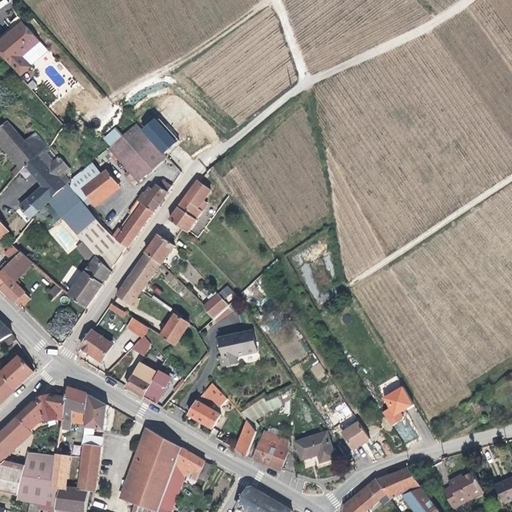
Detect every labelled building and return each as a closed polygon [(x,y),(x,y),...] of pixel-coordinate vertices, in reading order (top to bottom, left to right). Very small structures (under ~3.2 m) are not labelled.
[(36,43),(20,24),(15,28),(0,41),(0,58),(16,77),(26,69),(17,58),(36,43)] [(146,138),(164,156),(174,147),(154,121),(140,133),(146,139),(146,138)] [(19,140),(1,122),(0,122),(0,140),(22,164),(34,153),(43,145),(29,131),(19,140)] [(124,171),(119,175),(127,184),(132,179),(134,182),(162,158),(164,156),(146,138),(146,139),(140,133),(137,130),(131,124),(104,148),(124,171)] [(0,149),(14,164),(19,168),(22,164),(0,140),(0,149)] [(34,153),(22,164),(41,184),(17,206),(26,216),(44,199),(61,184),(53,174),(58,170),(46,155),(40,160),(34,153)] [(19,168),(14,164),(6,171),(11,176),(19,168)] [(72,192),(77,188),(87,202),(112,182),(100,168),(93,176),(83,165),(69,176),(67,184),(72,192)] [(139,193),(124,213),(126,214),(119,222),(113,231),(111,236),(125,248),(168,186),(161,181),(156,188),(153,186),(146,195),(142,192),(141,194),(139,193)] [(195,205),(205,190),(192,181),(167,218),(185,231),(194,217),(192,216),(198,207),(195,205)] [(55,212),(80,239),(109,271),(125,248),(111,236),(105,231),(91,217),(83,206),(72,192),(67,184),(61,184),(44,199),(50,206),(55,212)] [(72,192),(83,206),(87,202),(77,188),(72,192)] [(55,212),(50,206),(40,215),(46,221),(55,212)] [(156,234),(144,252),(157,262),(170,244),(156,234)] [(83,308),(109,271),(80,239),(72,246),(88,263),(66,294),(83,308)] [(8,258),(0,265),(0,270),(11,280),(32,260),(14,244),(3,255),(5,256),(8,258)] [(138,291),(157,262),(144,252),(124,281),(138,291)] [(11,280),(0,270),(0,288),(13,302),(17,306),(27,297),(11,280)] [(130,303),(138,291),(124,281),(115,293),(130,303)] [(55,298),(62,289),(55,283),(48,292),(55,298)] [(228,303),(236,295),(227,285),(219,292),(228,303)] [(227,304),(217,293),(201,305),(212,317),(227,304)] [(121,314),(122,312),(108,303),(106,307),(111,310),(112,308),(121,314)] [(158,335),(173,345),(187,325),(187,324),(173,315),(158,335)] [(67,322),(61,317),(54,327),(59,332),(67,322)] [(130,317),(123,327),(137,336),(140,333),(145,327),(130,317)] [(0,340),(9,334),(0,324),(0,340)] [(217,334),(219,344),(216,344),(217,353),(215,354),(216,359),(217,364),(230,361),(229,355),(251,351),(246,329),(217,334)] [(97,362),(109,345),(89,331),(79,347),(80,354),(88,358),(97,362)] [(0,347),(13,339),(9,334),(0,340),(0,347)] [(152,338),(147,347),(163,357),(168,348),(152,338)] [(0,371),(0,400),(30,372),(16,357),(4,369),(0,371)] [(138,361),(131,372),(135,374),(141,363),(138,361)] [(309,369),(317,379),(326,372),(318,362),(309,369)] [(135,374),(131,372),(123,386),(131,390),(140,395),(150,377),(154,370),(141,363),(135,374)] [(161,383),(150,377),(140,395),(151,402),(161,383)] [(206,382),(191,394),(182,414),(193,420),(206,426),(213,411),(199,403),(206,395),(212,402),(220,396),(211,386),(206,382)] [(68,422),(70,412),(83,414),(86,394),(79,391),(65,386),(64,397),(61,416),(60,421),(68,422)] [(386,410),(391,418),(397,414),(399,413),(410,406),(400,388),(394,392),(393,391),(390,390),(386,393),(385,397),(380,400),(386,410)] [(103,403),(86,394),(83,414),(81,429),(98,430),(100,419),(103,403)] [(16,417),(27,429),(41,417),(47,422),(54,415),(61,416),(64,397),(47,395),(34,400),(16,417)] [(261,410),(260,408),(258,402),(256,398),(233,409),(240,417),(242,419),(261,410)] [(268,398),(258,402),(260,408),(270,404),(268,398)] [(399,418),(397,414),(391,418),(386,410),(380,414),(388,428),(399,422),(399,418)] [(18,438),(27,429),(16,417),(7,425),(18,438)] [(242,419),(240,417),(232,448),(243,454),(253,432),(242,419)] [(340,435),(352,452),(363,444),(367,441),(356,424),(340,435)] [(0,453),(18,438),(7,425),(0,431),(0,491),(18,496),(24,468),(0,462),(0,453)] [(116,498),(120,499),(146,427),(142,425),(116,498)] [(154,511),(156,507),(159,499),(165,480),(170,467),(173,460),(179,446),(146,427),(120,499),(138,506),(138,509),(146,511),(148,511),(149,510),(151,511),(150,511),(154,511)] [(0,453),(0,461),(31,434),(27,429),(18,438),(0,453)] [(283,450),(284,440),(259,431),(254,444),(250,457),(277,467),(283,450)] [(99,447),(88,445),(90,435),(80,433),(76,457),(97,460),(99,447)] [(330,458),(323,433),(294,441),(298,458),(307,456),(315,454),(317,461),(330,458)] [(100,436),(90,435),(88,445),(99,447),(100,436)] [(192,453),(179,446),(173,460),(183,465),(195,471),(201,460),(202,459),(192,453)] [(71,490),(68,489),(60,488),(68,455),(56,451),(28,452),(24,468),(18,496),(17,500),(30,502),(41,505),(52,507),(52,508),(68,511),(79,511),(83,492),(75,490),(71,490)] [(380,460),(376,454),(370,457),(373,462),(380,460)] [(91,493),(97,460),(76,457),(75,464),(72,486),(76,487),(75,490),(83,492),(91,493)] [(180,472),(183,465),(173,460),(170,467),(177,471),(180,472)] [(199,482),(208,464),(201,460),(195,471),(192,478),(199,482)] [(173,482),(177,471),(170,467),(165,480),(170,481),(173,482)] [(389,473),(374,480),(381,493),(385,498),(396,490),(411,479),(403,468),(389,473)] [(443,480),(446,486),(439,489),(448,506),(479,489),(469,471),(459,476),(454,479),(452,475),(443,480)] [(511,493),(511,472),(501,477),(491,481),(501,499),(511,493)] [(396,490),(412,511),(434,511),(411,479),(396,490)] [(169,485),(170,481),(165,480),(159,499),(169,503),(174,487),(169,485)] [(340,508),(342,511),(358,511),(381,493),(374,480),(355,493),(341,503),(340,508)] [(285,511),(288,508),(250,486),(244,486),(232,506),(242,511),(285,511)] [(166,511),(169,503),(159,499),(156,507),(166,511)] [(39,511),(41,505),(30,502),(28,511),(39,511)]
